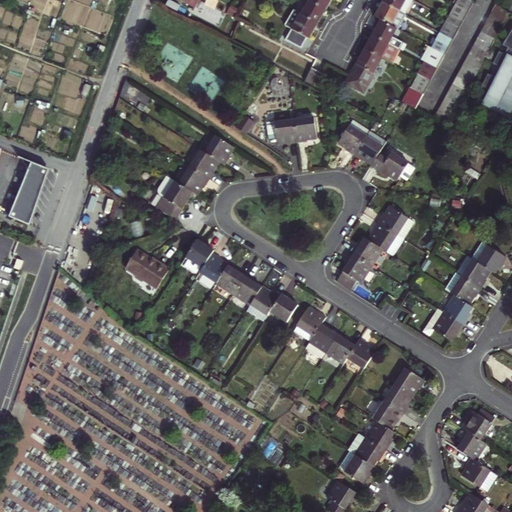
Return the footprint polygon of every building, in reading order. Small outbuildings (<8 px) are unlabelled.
[(179,5),(169,0),(168,0),(166,4),(177,10),(179,5)] [(326,9),(309,0),(301,15),(317,24),(326,9)] [(326,9),(330,0),(308,0),(309,0),(326,9)] [(413,0),(383,0),(382,3),(405,15),(413,0)] [(458,0),(458,2),(470,9),(474,2),(469,0),(458,0)] [(467,15),(470,9),(458,2),(456,4),(454,8),(467,15)] [(405,15),(382,3),(375,17),(380,20),(397,29),(405,15)] [(495,5),(491,12),(505,19),(509,12),(495,5)] [(464,22),(467,15),(454,8),(451,15),(464,22)] [(301,15),(293,11),(285,25),(292,29),(286,39),(302,48),(308,37),(310,38),(317,24),(301,15)] [(502,26),(505,19),(491,12),(488,18),(502,26)] [(447,22),(460,29),(464,22),(451,15),(448,19),(447,22)] [(485,24),(499,32),(502,26),(488,18),(485,24)] [(380,20),(372,34),(399,49),(403,42),(393,37),(397,29),(380,20)] [(443,28),(456,35),(460,29),(447,22),(443,28)] [(481,31),(495,39),(499,32),(485,24),(481,31)] [(453,42),(456,35),(443,28),(440,34),(440,35),(453,42)] [(484,104),(506,117),(511,106),(511,28),(502,45),(507,49),(504,54),(499,51),(493,63),(500,67),(494,77),(488,74),(482,86),(491,91),(484,104)] [(492,46),(495,39),(481,31),(477,38),(492,46)] [(372,34),(364,50),(382,60),(390,64),(399,49),(372,34)] [(436,41),(449,49),(453,42),(440,35),(436,41)] [(492,46),(477,38),(474,45),(488,53),(492,46)] [(445,55),(449,49),(436,41),(432,48),(445,55)] [(474,45),(470,51),(485,60),(488,53),(474,45)] [(429,54),(442,62),(445,55),(432,48),(429,54)] [(368,85),(382,60),(364,50),(349,76),(368,85)] [(470,51),(466,58),(482,66),(485,60),(470,51)] [(425,61),(438,68),(442,62),(429,54),(425,61)] [(463,65),(478,73),(482,66),(466,58),(463,65)] [(435,75),(438,68),(425,61),(424,63),(421,68),(435,75)] [(459,71),(475,79),(478,73),(463,65),(459,71)] [(305,82),(315,87),(322,73),(312,68),(305,82)] [(418,74),(431,81),(435,75),(421,68),(418,74)] [(459,71),(456,78),(471,86),(475,79),(459,71)] [(414,81),(428,88),(431,81),(418,74),(416,78),(414,81)] [(368,85),(349,76),(345,84),(363,94),(368,85)] [(456,78),(452,84),(468,93),(471,86),(456,78)] [(411,87),(424,95),(428,88),(414,81),(411,87)] [(452,84),(449,91),(465,100),(468,93),(452,84)] [(420,102),(424,95),(411,87),(407,95),(420,102)] [(465,100),(449,91),(445,98),(461,106),(465,100)] [(416,109),(420,102),(407,95),(402,102),(416,109)] [(461,106),(445,98),(442,104),(458,113),(461,106)] [(438,111),(454,120),(458,113),(442,104),(438,111)] [(451,126),(454,120),(438,111),(434,118),(451,126)] [(317,138),(315,117),(295,120),(298,143),(308,141),(308,139),(317,138)] [(277,141),(278,142),(288,141),(288,144),(298,143),(295,120),(275,122),(275,121),(266,122),(269,140),(270,141),(273,142),(277,141)] [(355,156),(368,136),(370,132),(353,121),(339,142),(347,148),(346,150),(355,156)] [(458,136),(453,129),(447,133),(452,140),(458,136)] [(234,148),(216,136),(205,153),(219,161),(225,165),(231,157),(229,156),(234,148)] [(368,136),(355,156),(363,161),(364,159),(373,164),(381,152),(384,147),(368,136)] [(190,166),(210,180),(215,171),(213,170),(219,161),(205,153),(201,149),(190,166)] [(389,175),(397,180),(400,175),(407,180),(412,172),(413,172),(416,168),(408,163),(408,162),(392,152),(389,157),(381,152),(373,164),(371,166),(388,177),(389,175)] [(52,170),(32,162),(10,217),(30,225),(44,191),(52,170)] [(210,180),(190,166),(179,183),(195,194),(197,194),(202,186),(205,188),(210,180)] [(190,202),(195,194),(179,183),(167,175),(155,195),(162,199),(157,208),(175,219),(187,201),(190,202)] [(85,204),(105,211),(109,203),(88,195),(85,204)] [(378,222),(409,242),(420,225),(392,207),(387,215),(384,213),(378,222)] [(92,217),(83,237),(91,241),(101,221),(92,217)] [(375,232),(370,241),(387,252),(398,259),(409,242),(378,222),(373,231),(375,232)] [(186,257),(203,268),(213,253),(214,251),(206,245),(208,243),(199,238),(186,257)] [(387,252),(370,241),(366,238),(361,246),(358,245),(352,253),(377,269),(387,252)] [(163,281),(175,262),(157,251),(156,252),(142,243),(131,260),(140,266),(141,270),(146,273),(150,273),(163,281)] [(490,271),(494,274),(500,265),(502,267),(507,258),(484,244),(474,260),(490,271)] [(78,246),(69,266),(77,270),(87,250),(78,246)] [(213,253),(203,268),(200,272),(217,283),(228,266),(220,260),(221,258),(213,253)] [(350,264),(344,272),(362,284),(366,286),(377,269),(352,253),(347,262),(350,264)] [(467,256),(456,273),(481,288),(486,281),(485,279),(490,271),(474,260),(467,256)] [(23,261),(18,259),(14,268),(20,270),(23,261)] [(217,283),(234,294),(246,275),(238,269),(237,271),(228,266),(217,283)] [(362,284),(344,272),(337,282),(356,294),(362,284)] [(476,297),(481,288),(456,273),(456,272),(445,289),(456,296),(469,304),(474,296),(476,297)] [(246,275),(234,294),(250,305),(262,287),(253,282),(254,280),(246,275)] [(270,312),(280,296),(271,290),(270,292),(262,287),(250,305),(247,310),(264,321),(267,316),(270,312)] [(280,296),(270,312),(286,322),(298,305),(289,299),(291,297),(283,292),(280,296)] [(467,316),(473,307),(469,304),(456,296),(445,313),(464,325),(469,317),(467,316)] [(294,331),(310,341),(322,322),(326,317),(317,311),(316,313),(308,308),(297,326),(294,331)] [(459,334),(464,325),(445,313),(439,309),(429,326),(424,333),(431,337),(435,330),(451,341),(456,332),(459,334)] [(323,359),(326,354),(338,336),(329,330),(330,328),(322,322),(310,341),(306,348),(323,359)] [(338,336),(326,354),(343,364),(347,358),(356,344),(347,339),(346,341),(338,336)] [(364,369),(366,366),(375,352),(366,346),(368,344),(359,339),(356,344),(347,358),(364,369)] [(196,358),(192,364),(201,370),(205,363),(196,358)] [(406,368),(395,384),(413,396),(418,388),(420,389),(425,380),(406,368)] [(395,384),(384,402),(404,414),(409,406),(407,404),(413,396),(395,384)] [(299,393),(294,389),(291,393),(296,397),(299,393)] [(248,401),(245,406),(250,410),(254,404),(248,401)] [(377,421),(391,430),(396,421),(398,422),(404,414),(384,402),(373,419),(377,421)] [(478,415),(492,423),(495,418),(482,410),(478,415)] [(481,440),(492,423),(478,415),(474,412),(469,420),(466,418),(461,427),(466,431),(481,440)] [(377,421),(366,438),(387,451),(392,442),(390,441),(395,433),(391,430),(377,421)] [(13,426),(9,441),(16,443),(21,428),(13,426)] [(471,458),(476,461),(487,444),(481,440),(466,431),(461,439),(464,441),(458,449),(471,458)] [(387,451),(366,438),(359,433),(348,450),(352,453),(373,466),(379,458),(381,459),(387,451)] [(373,466),(352,453),(341,470),(364,485),(370,476),(368,475),(373,466)] [(476,461),(471,458),(466,466),(468,467),(462,476),(488,493),(499,476),(476,461)] [(356,493),(338,481),(327,499),(333,502),(328,510),(330,511),(346,511),(353,502),(351,501),(356,493)] [(484,511),(489,505),(471,494),(461,510),(458,509),(455,511),(484,511)]
